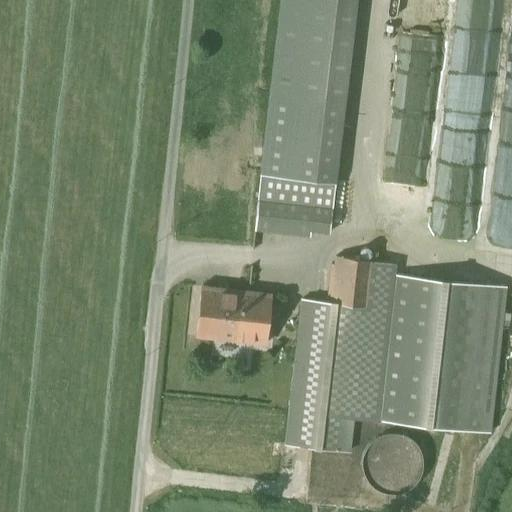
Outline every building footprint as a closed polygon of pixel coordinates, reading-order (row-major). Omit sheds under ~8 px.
[(355,0),(279,0),(269,94),(343,103),(355,0)] [(343,103),(269,94),(260,174),(334,183),(343,103)] [(511,142),(443,237),(465,254),(511,190),(511,142)] [(314,193),(259,186),(254,230),(309,236),(310,230),(314,193)] [(333,195),(314,193),(310,230),(328,233),(333,195)] [(511,206),(479,251),(511,250),(511,206)] [(349,451),(352,420),(376,420),(488,432),(504,288),(392,275),(391,289),(372,287),(375,261),(335,256),(334,264),(331,264),(326,303),(300,300),(284,444),(349,451)] [(242,291),(201,287),(195,336),(236,340),(237,340),(264,343),(270,295),(242,292),(242,291)] [(420,475),(422,463),(419,452),(413,442),(403,435),(391,433),(380,436),(370,442),(363,452),(361,464),(363,475),(370,485),(380,492),(392,494),(403,492),(413,485),(420,475)]
